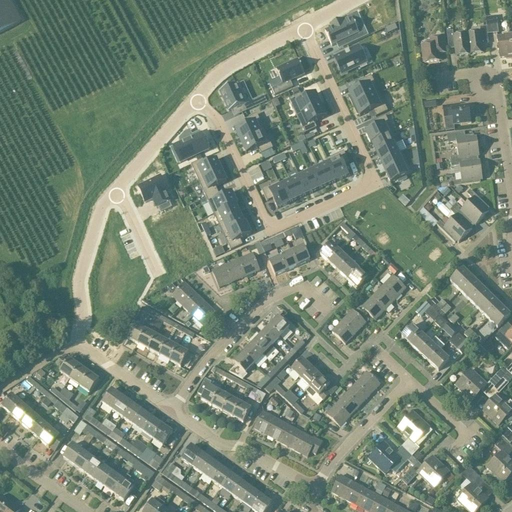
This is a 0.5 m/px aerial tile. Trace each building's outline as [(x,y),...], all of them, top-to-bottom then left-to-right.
[(0,0),(0,33),(20,23),(7,0),(0,0)] [(332,30),(325,33),(332,47),(340,43),(343,49),(361,40),(354,25),(361,21),(357,13),(330,26),(332,30)] [(497,17),(486,19),(487,27),(488,35),(499,33),(497,17)] [(481,33),(467,35),(470,56),(484,54),(482,41),(488,40),(488,35),(487,27),(481,28),(481,33)] [(394,30),(386,34),(389,39),(396,36),(394,30)] [(453,32),(447,32),(449,45),(455,44),(456,57),(470,56),(467,35),(454,36),(453,32)] [(444,37),(431,39),(432,46),(422,47),(424,64),(440,62),(439,54),(446,53),(444,37)] [(500,59),(506,58),(507,59),(511,58),(511,47),(510,37),(498,38),(500,59)] [(359,50),(336,61),(343,75),(359,68),(360,70),(367,67),(359,50)] [(283,84),(272,89),(275,96),(293,87),(290,82),(304,75),(297,60),(276,69),(283,84)] [(362,88),(350,94),(356,105),(379,94),(371,76),(359,82),(362,88)] [(237,84),(219,92),(229,111),(246,103),(237,84)] [(301,94),(289,100),(297,117),(321,106),(315,95),(303,100),(301,94)] [(379,94),(356,105),(361,116),(373,111),(376,117),(387,112),(379,94)] [(263,95),(252,100),(255,107),(266,102),(263,95)] [(454,126),(471,124),(469,107),(456,109),(456,105),(442,107),(444,118),(453,117),(454,126)] [(321,106),(297,117),(305,134),(317,129),(314,123),(326,117),(321,106)] [(248,126),(236,132),(241,143),(258,135),(265,132),(257,115),(245,120),(248,126)] [(376,128),(366,132),(372,144),(373,143),(393,134),(385,117),(374,122),(376,128)] [(179,144),(173,147),(181,163),(186,160),(209,150),(201,132),(192,136),(190,131),(185,133),(179,140),(181,143),(179,144)] [(258,135),(241,143),(247,154),(258,149),(261,155),(273,149),(265,132),(258,135)] [(451,159),(451,163),(477,160),(477,157),(479,157),(477,138),(474,138),(474,136),(465,137),(465,133),(447,135),(448,139),(449,144),(457,143),(459,157),(451,159)] [(393,134),(373,143),(377,153),(395,144),(396,145),(398,144),(393,134)] [(395,144),(377,153),(382,162),(400,154),(396,145),(395,144)] [(344,152),(328,160),(330,165),(337,181),(337,182),(348,177),(343,167),(349,164),(344,152)] [(400,154),(382,162),(386,172),(406,162),(402,153),(400,154)] [(203,160),(191,166),(199,183),(221,172),(216,161),(205,166),(203,160)] [(480,181),(483,181),(480,162),(478,162),(477,160),(451,163),(452,168),(460,167),(462,181),(454,182),(454,187),(481,184),(480,181)] [(386,172),(391,183),(397,181),(399,183),(407,179),(406,177),(412,174),(406,162),(386,172)] [(330,165),(320,169),(327,186),(337,181),(330,165)] [(320,169),(310,174),(318,190),(327,186),(320,169)] [(221,172),(199,183),(206,199),(218,193),(215,188),(226,183),(221,172)] [(310,174),(300,178),(308,195),(318,190),(310,174)] [(160,177),(138,187),(146,202),(154,199),(158,207),(158,206),(161,212),(171,207),(168,202),(169,201),(166,193),(167,192),(160,177)] [(300,178),(290,183),(298,199),(308,195),(300,178)] [(278,183),(262,191),(267,202),(273,199),(277,209),(289,204),(288,204),(281,188),(280,188),(278,183)] [(290,183),(281,188),(288,204),(289,204),(298,199),(290,183)] [(441,195),(444,198),(451,192),(447,188),(441,195)] [(457,205),(453,209),(472,227),(474,225),(475,227),(489,213),(487,211),(489,210),(470,191),(467,195),(473,200),(462,211),(457,205)] [(218,193),(206,199),(214,215),(235,206),(235,205),(236,204),(231,194),(221,199),(218,193)] [(406,207),(410,202),(407,199),(402,204),(406,207)] [(235,206),(214,215),(219,225),(239,215),(235,206)] [(472,227),(453,209),(450,212),(456,217),(446,228),(440,222),(436,226),(455,244),(457,242),(459,244),(472,230),(471,228),(472,227)] [(418,215),(424,220),(429,215),(423,210),(418,215)] [(172,215),(149,226),(160,248),(165,245),(167,250),(178,244),(176,240),(184,236),(172,215)] [(239,215),(219,225),(223,235),(244,225),(239,215)] [(244,225),(223,235),(231,251),(242,246),(240,240),(251,235),(246,224),(244,225)] [(343,224),(339,228),(343,231),(347,236),(345,239),(349,243),(352,240),(355,236),(346,227),(343,224)] [(295,229),(283,234),(285,239),(293,236),(295,241),(303,237),(298,227),(295,229)] [(283,234),(272,239),(274,244),(285,239),(283,234)] [(352,240),(361,248),(364,245),(355,236),(352,240)] [(264,248),(274,244),(272,239),(262,244),(264,248)] [(183,254),(167,262),(177,279),(199,266),(191,251),(194,249),(191,243),(180,249),(183,254)] [(320,255),(329,264),(340,253),(330,244),(320,255)] [(361,248),(370,257),(373,253),(364,245),(361,248)] [(303,247),(292,253),(298,267),(310,262),(303,247)] [(292,253),(280,258),(286,272),(298,267),(292,253)] [(329,264),(338,273),(349,261),(340,253),(329,264)] [(382,262),(374,254),(373,253),(370,257),(379,265),(382,262)] [(252,255),(239,261),(246,278),(260,272),(252,255)] [(280,258),(269,263),(275,277),(286,272),(280,258)] [(239,261),(226,266),(233,283),(246,278),(239,261)] [(338,273),(347,281),(358,270),(349,261),(338,273)] [(233,283),(226,266),(212,272),(219,289),(233,283)] [(358,270),(347,281),(357,290),(367,278),(358,270)] [(450,283),(460,292),(472,278),(463,270),(450,283)] [(406,290),(392,277),(381,288),(395,301),(406,290)] [(460,292),(469,301),(482,288),(472,278),(460,292)] [(171,298),(182,309),(195,294),(184,284),(171,298)] [(176,289),(172,285),(168,289),(172,294),(176,289)] [(381,288),(370,300),(384,313),(395,301),(381,288)] [(479,311),(491,298),(482,288),(469,301),(479,311)] [(182,309),(192,318),(206,304),(195,294),(182,309)] [(479,311),(487,319),(500,306),(491,298),(479,311)] [(441,312),(447,306),(449,303),(444,299),(436,307),(441,312)] [(375,322),(384,313),(370,300),(362,309),(375,322)] [(424,314),(433,322),(441,313),(429,301),(416,314),(421,318),(424,314)] [(203,329),(216,314),(206,304),(192,318),(203,329)] [(447,306),(441,312),(445,316),(451,310),(447,306)] [(498,329),(510,316),(500,306),(487,319),(498,329)] [(142,313),(153,318),(155,314),(144,308),(142,313)] [(352,311),(341,322),(355,336),(366,324),(352,311)] [(448,325),(442,319),(445,316),(441,313),(433,322),(442,331),(444,329),(445,328),(448,325)] [(164,324),(166,320),(155,314),(153,318),(164,324)] [(459,320),(455,316),(449,322),(454,326),(459,320)] [(116,331),(121,322),(121,321),(115,317),(109,328),(116,332),(116,331)] [(278,318),(269,327),(280,338),(289,329),(278,318)] [(164,324),(174,330),(177,326),(166,320),(164,324)] [(345,345),(355,336),(341,322),(332,332),(345,345)] [(444,329),(453,338),(457,333),(448,325),(445,328),(444,329)] [(494,338),(508,352),(511,348),(511,347),(511,329),(508,325),(494,338)] [(146,332),(135,326),(127,340),(138,346),(146,332)] [(174,330),(185,335),(187,331),(177,326),(174,330)] [(401,338),(410,346),(421,335),(412,326),(401,338)] [(269,327),(260,336),(272,347),(280,338),(269,327)] [(194,336),(195,335),(187,331),(185,335),(193,340),(194,336)] [(138,346),(149,352),(156,337),(146,332),(138,346)] [(457,351),(462,356),(471,347),(457,333),(453,338),(454,337),(463,346),(457,351)] [(410,346),(420,355),(430,344),(421,335),(410,346)] [(267,360),(275,351),(272,347),(260,336),(251,345),(263,356),(267,360)] [(149,352),(159,357),(167,343),(156,337),(149,352)] [(296,354),(305,345),(301,341),(293,350),(296,354)] [(484,347),(490,354),(496,349),(490,342),(484,347)] [(159,357),(170,363),(178,348),(167,343),(159,357)] [(420,355),(429,363),(439,352),(430,344),(420,355)] [(251,345),(243,355),(254,366),(263,356),(251,345)] [(180,369),(188,354),(178,348),(170,363),(180,369)] [(293,350),(284,359),(288,363),(296,354),(293,350)] [(438,372),(449,361),(439,352),(429,363),(438,372)] [(242,381),(247,376),(245,375),(254,366),(243,355),(234,364),(236,366),(229,373),(242,381)] [(279,372),(288,363),(284,359),(275,368),(279,372)] [(63,376),(70,381),(79,368),(69,360),(59,373),(63,376)] [(291,372),(300,381),(311,369),(302,360),(291,372)] [(75,384),(79,388),(89,374),(79,368),(70,381),(75,384)] [(275,368),(266,378),(270,381),(279,372),(275,368)] [(300,381),(309,389),(320,378),(311,369),(300,381)] [(220,377),(224,379),(226,375),(217,370),(215,374),(220,377)] [(485,384),(471,371),(455,387),(471,402),(487,386),(485,384)] [(89,395),(99,382),(89,374),(79,388),(89,395)] [(366,374),(357,384),(370,397),(379,386),(377,384),(366,374)] [(488,384),(493,390),(503,379),(497,374),(488,384)] [(237,386),(239,382),(226,375),(224,379),(237,386)] [(26,382),(36,391),(39,387),(29,378),(26,382)] [(260,384),(256,388),(260,391),(270,381),(266,378),(260,384)] [(338,390),(331,384),(329,387),(320,378),(309,389),(306,393),(312,399),(316,396),(318,398),(323,402),(329,396),(331,398),(338,390)] [(499,395),(508,385),(503,379),(493,390),(499,395)] [(50,393),(57,399),(60,395),(66,386),(59,380),(53,389),(50,393)] [(200,401),(211,407),(218,393),(209,388),(211,384),(205,380),(197,395),(202,397),(200,401)] [(275,380),(271,384),(264,391),(269,395),(274,390),(283,399),(286,396),(277,387),(280,384),(275,380)] [(237,386),(247,392),(249,388),(244,384),(239,382),(237,386)] [(360,408),(370,397),(357,384),(356,384),(346,395),(360,408)] [(48,395),(39,387),(36,391),(45,399),(48,395)] [(247,392),(257,397),(255,403),(260,405),(265,396),(249,388),(247,392)] [(102,405),(112,412),(122,398),(112,391),(102,405)] [(211,407),(222,413),(230,399),(218,393),(211,407)] [(283,399),(292,408),(295,405),(298,401),(289,393),(286,396),(283,399)] [(45,399),(55,406),(58,403),(48,395),(45,399)] [(57,399),(66,406),(69,403),(60,395),(57,399)] [(346,395),(337,405),(350,417),(360,408),(346,395)] [(1,408),(11,417),(21,405),(12,396),(1,408)] [(268,403),(275,409),(281,402),(274,396),(268,403)] [(511,404),(509,402),(506,405),(497,396),(482,412),(498,427),(511,411),(511,404)] [(122,419),(132,405),(122,398),(112,412),(122,419)] [(222,413),(233,419),(240,404),(230,399),(222,413)] [(53,408),(63,416),(67,410),(58,403),(55,406),(53,408)] [(69,403),(66,406),(75,414),(79,411),(77,409),(69,403)] [(243,424),(251,410),(240,404),(233,419),(243,424)] [(20,425),(31,413),(21,405),(11,417),(20,425)] [(122,419),(132,427),(142,413),(132,405),(122,419)] [(314,416),(306,411),(304,413),(295,405),(292,408),(301,416),(309,421),(314,416)] [(350,417),(337,405),(326,416),(340,429),(350,417)] [(67,410),(63,416),(74,426),(78,420),(67,410)] [(98,431),(102,426),(92,419),(96,414),(89,410),(82,420),(98,431)] [(20,425),(29,433),(40,421),(31,413),(20,425)] [(142,434),(152,420),(142,413),(132,427),(142,434)] [(254,430),(267,438),(276,420),(263,413),(254,430)] [(413,413),(397,430),(408,440),(401,448),(412,457),(419,449),(414,445),(423,435),(426,438),(432,432),(413,413)] [(142,434),(152,441),(162,427),(152,420),(142,434)] [(276,420),(267,438),(280,445),(289,427),(276,420)] [(29,433),(39,442),(50,430),(40,421),(29,433)] [(97,434),(81,423),(74,433),(80,437),(82,434),(87,437),(89,436),(93,439),(97,434)] [(98,431),(109,439),(113,434),(102,426),(98,431)] [(172,434),(162,427),(152,441),(162,448),(172,434)] [(280,445),(293,451),(302,434),(289,427),(280,445)] [(109,439),(119,445),(122,440),(125,436),(115,429),(113,434),(109,439)] [(55,453),(64,439),(61,436),(59,438),(50,430),(39,442),(48,450),(49,449),(55,453)] [(102,445),(106,440),(97,434),(93,439),(102,445)] [(307,459),(310,453),(315,456),(322,444),(313,439),(313,440),(302,434),(293,451),(307,459)] [(511,474),(511,462),(507,458),(511,452),(511,448),(502,439),(494,447),(501,454),(487,469),(503,484),(511,474)] [(116,448),(106,440),(102,445),(112,452),(116,448)] [(129,452),(132,448),(134,445),(132,443),(130,446),(122,440),(119,445),(129,452)] [(384,444),(368,461),(385,476),(392,468),(395,471),(402,463),(404,465),(407,462),(413,468),(418,463),(413,458),(412,457),(401,448),(394,455),(384,444)] [(63,459),(73,467),(83,453),(72,446),(63,459)] [(181,461),(191,468),(201,454),(191,447),(181,461)] [(112,452),(123,460),(127,455),(116,448),(112,452)] [(142,455),(132,448),(129,452),(139,460),(142,455)] [(149,455),(145,452),(142,455),(139,460),(156,472),(163,462),(156,456),(152,462),(147,458),(149,455)] [(92,460),(83,453),(73,467),(83,474),(92,460)] [(211,461),(201,454),(191,468),(201,475),(211,461)] [(136,462),(127,455),(123,460),(133,467),(136,462)] [(411,471),(401,481),(407,487),(417,476),(418,475),(433,490),(449,473),(433,458),(423,468),(418,463),(413,468),(411,471)] [(83,474),(93,481),(102,467),(92,460),(83,474)] [(221,468),(211,461),(201,475),(211,483),(221,468)] [(133,467),(143,474),(140,479),(147,484),(154,475),(136,462),(133,467)] [(105,463),(102,467),(93,481),(104,489),(113,475),(106,470),(109,466),(105,463)] [(162,476),(177,487),(181,482),(183,479),(181,477),(181,472),(169,465),(162,476)] [(211,483),(221,490),(231,476),(221,468),(211,483)] [(461,477),(464,479),(471,486),(456,502),(467,511),(476,511),(488,500),(477,490),(484,483),(471,471),(469,468),(461,477)] [(104,489),(113,496),(123,482),(113,475),(104,489)] [(221,490),(231,497),(241,483),(231,476),(221,490)] [(331,494),(345,502),(354,485),(340,477),(331,494)] [(172,494),(175,489),(158,478),(151,488),(159,493),(162,488),(172,494)] [(124,503),(133,489),(123,482),(113,496),(124,503)] [(188,494),(191,489),(181,482),(177,487),(188,494)] [(242,504),(251,490),(241,483),(231,497),(242,504)] [(375,493),(388,498),(392,490),(378,484),(375,493)] [(367,492),(354,485),(345,502),(358,509),(367,492)] [(185,497),(175,489),(172,494),(182,502),(185,497)] [(188,494),(198,501),(201,496),(191,489),(188,494)] [(242,504),(252,511),(261,497),(251,490),(242,504)] [(358,509),(363,511),(373,511),(380,499),(367,492),(358,509)] [(19,511),(21,510),(10,502),(10,503),(1,496),(0,498),(0,511),(19,511)] [(201,497),(201,496),(198,501),(207,508),(210,503),(207,500),(201,497)] [(182,502),(192,509),(195,504),(185,497),(182,502)] [(266,511),(272,504),(261,497),(252,511),(266,511)] [(155,498),(144,511),(159,511),(162,509),(165,505),(155,498)] [(380,499),(373,511),(390,511),(393,506),(380,499)] [(412,501),(408,510),(413,511),(418,511),(421,505),(412,501)] [(207,508),(212,511),(219,511),(220,510),(210,503),(207,508)]
